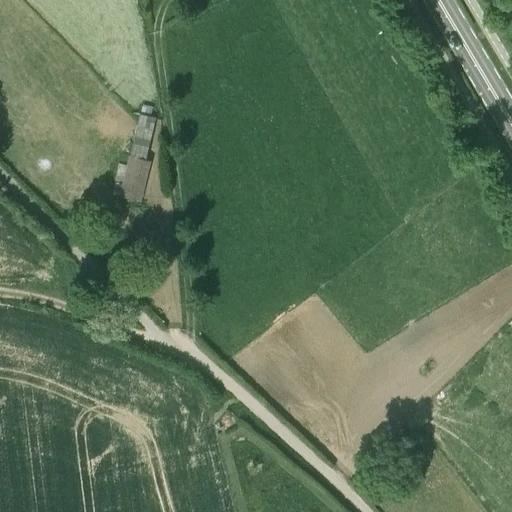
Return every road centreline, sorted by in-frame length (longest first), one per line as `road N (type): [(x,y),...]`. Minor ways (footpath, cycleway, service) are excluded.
road 1 (unclassified): [(355,511),(231,388),(0,182)]
road 2 (track): [(0,293),(185,347)]
road 3 (primary): [(511,123),(438,0)]
